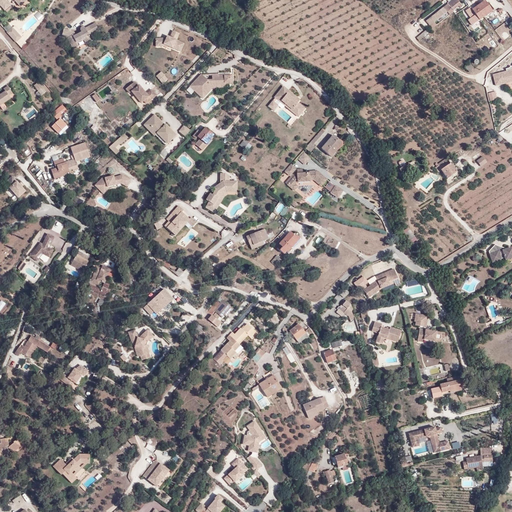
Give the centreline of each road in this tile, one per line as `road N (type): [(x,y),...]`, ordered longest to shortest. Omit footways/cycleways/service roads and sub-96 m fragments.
road 1 (residential): [(396,247),(368,152),(315,84),(166,18),(119,8)]
road 2 (residential): [(109,511),(143,467),(137,412),(157,407),(258,300)]
road 3 (residential): [(0,377),(26,307),(88,221)]
road 4 (residential): [(185,285),(161,270),(134,230),(88,221)]
